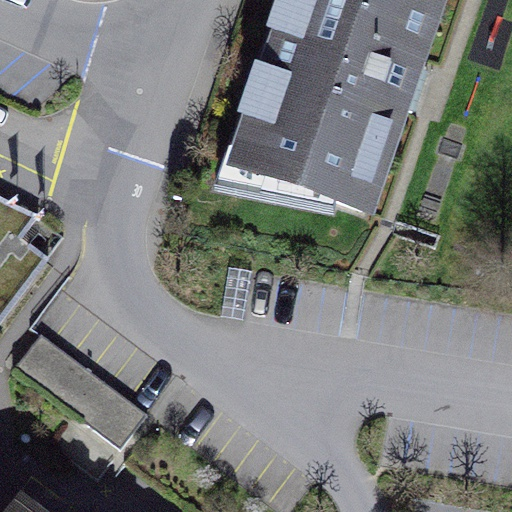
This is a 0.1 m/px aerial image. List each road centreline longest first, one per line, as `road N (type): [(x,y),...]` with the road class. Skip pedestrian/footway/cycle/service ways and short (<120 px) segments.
road 1 (residential): [(162,49),(128,171),(121,281),(151,331),(212,362),(320,377)]
road 2 (residential): [(320,377),(511,406)]
road 3 (residential): [(162,49),(95,43),(0,11)]
road 4 (residential): [(320,377),(363,511)]
